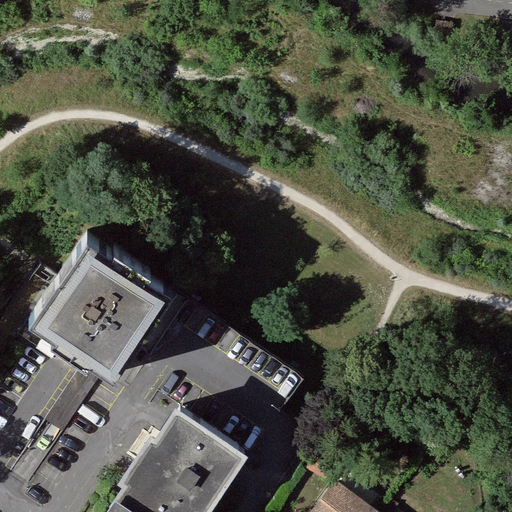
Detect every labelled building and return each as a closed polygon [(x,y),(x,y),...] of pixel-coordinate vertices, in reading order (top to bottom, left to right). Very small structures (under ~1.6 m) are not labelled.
[(453,25),(439,21),(436,32),(451,36),(453,25)] [(24,314),(114,373),(171,286),(81,226),(49,275),(24,314)] [(119,478),(168,511),(197,511),(244,445),(174,398),(119,478)] [(337,466),(316,455),(309,469),(329,480),(337,466)] [(311,511),(375,511),(380,507),(336,475),(310,511),(311,511)] [(168,511),(119,478),(95,511),(93,511),(85,506),(81,511),(168,511)]
